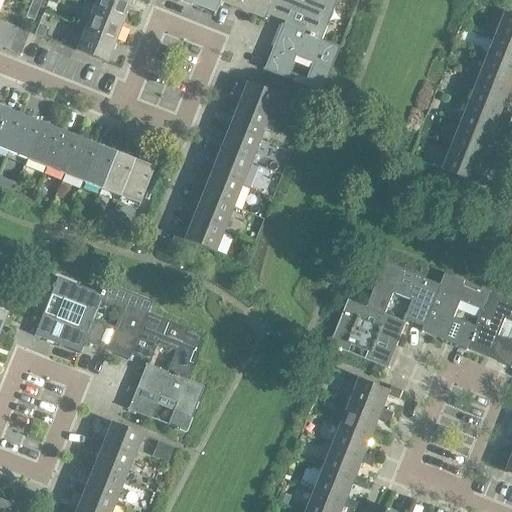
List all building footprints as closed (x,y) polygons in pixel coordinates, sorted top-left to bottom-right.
[(32,0),(30,6),(29,7),(38,10),(41,0),(32,0)] [(124,18),(131,0),(84,0),(84,2),(94,6),(124,18)] [(220,1),(220,0),(193,0),(192,4),(214,13),(214,14),(215,14),(220,1)] [(271,0),(220,0),(220,1),(231,6),(232,3),(242,7),(240,10),(263,19),(263,21),(264,21),(267,14),(266,14),(271,0)] [(336,0),(271,0),(266,14),(267,14),(278,19),(279,16),(286,18),(284,25),(304,33),(320,40),(336,0)] [(115,41),(124,18),(94,6),(85,29),(115,41)] [(34,21),(38,10),(29,7),(25,17),(34,21)] [(511,15),(506,13),(497,36),(511,41),(511,15)] [(0,47),(9,51),(18,28),(7,24),(0,40),(0,47)] [(47,27),(39,24),(34,35),(42,38),(47,27)] [(339,48),(320,40),(304,33),(284,25),(283,25),(281,24),(280,26),(281,26),(273,48),(277,50),(273,59),(269,57),(264,69),(263,68),(263,70),(285,79),(291,66),(289,65),(293,56),(312,64),(303,86),(309,89),(309,91),(313,92),(314,91),(321,93),(339,48)] [(20,55),(29,33),(18,28),(9,51),(20,55)] [(106,64),(115,41),(85,29),(76,52),(106,64)] [(511,41),(497,36),(488,58),(511,67),(511,41)] [(511,67),(488,58),(479,81),(510,93),(511,88),(511,86),(511,67)] [(511,87),(511,88),(510,93),(479,81),(471,103),(501,115),(503,110),(508,96),(511,97),(511,87)] [(225,107),(235,111),(237,106),(267,118),(276,96),(246,84),(238,102),(228,99),(225,107)] [(511,116),(511,113),(503,110),(501,115),(471,103),(462,125),(492,137),(494,132),(499,119),(510,123),(511,116)] [(258,140),(267,118),(237,106),(235,111),(229,125),(219,121),(216,129),(226,133),(228,128),(258,140)] [(0,150),(7,153),(22,116),(2,108),(0,114),(0,150)] [(26,161),(41,124),(22,116),(7,153),(26,161)] [(45,169),(60,131),(41,124),(26,161),(45,169)] [(504,136),(494,132),(492,137),(462,125),(453,147),(483,159),(485,154),(490,141),(501,145),(504,136)] [(250,163),(258,140),(228,128),(226,133),(221,147),(210,143),(207,151),(217,155),(219,151),(250,163)] [(64,176),(78,139),(60,131),(45,169),(64,176)] [(82,183),(97,146),(78,139),(64,176),(82,183)] [(101,191),(116,154),(97,146),(82,183),(101,191)] [(495,159),(485,154),(483,159),(453,147),(444,170),(474,182),(481,163),(492,167),(495,159)] [(241,185),(250,163),(219,151),(217,155),(212,170),(201,165),(198,174),(209,178),(210,173),(241,185)] [(119,198),(134,161),(116,154),(101,191),(119,198)] [(152,168),(134,161),(119,198),(137,205),(137,207),(138,207),(153,167),(152,168)] [(232,207),(241,185),(210,173),(209,178),(203,192),(193,188),(189,196),(200,200),(202,195),(232,207)] [(0,177),(0,188),(13,194),(17,185),(0,177)] [(223,230),(232,207),(202,195),(200,200),(194,214),(184,210),(181,218),(191,223),(193,218),(223,230)] [(214,253),(223,230),(193,218),(191,223),(185,236),(175,232),(172,240),(183,245),(184,241),(214,253)] [(425,326),(442,285),(441,285),(385,263),(367,307),(386,314),(394,293),(413,300),(406,319),(424,326),(425,326)] [(462,300),(483,309),(490,292),(445,274),(441,285),(442,285),(425,326),(424,326),(422,333),(423,333),(423,332),(446,341),(462,300)] [(103,296),(101,295),(57,277),(54,285),(52,284),(51,288),(52,289),(50,295),(72,304),(64,323),(55,319),(55,318),(43,313),(33,336),(35,337),(35,336),(46,340),(48,336),(58,339),(56,344),(79,353),(78,354),(79,355),(84,342),(85,341),(84,341),(94,320),(101,302),(100,302),(103,296)] [(131,354),(147,313),(152,302),(105,284),(101,295),(103,296),(100,302),(101,302),(94,320),(84,341),(85,341),(84,342),(96,347),(97,344),(107,348),(106,350),(128,359),(127,361),(128,361),(131,354)] [(506,318),(511,320),(511,300),(490,292),(483,309),(476,327),(467,349),(466,351),(468,351),(468,350),(490,358),(511,367),(511,368),(511,341),(508,340),(508,342),(498,338),(506,318)] [(407,323),(405,322),(404,323),(385,316),(386,314),(367,307),(348,300),(330,346),(338,348),(337,350),(341,351),(342,350),(347,352),(357,330),(397,345),(405,324),(407,324),(407,323)] [(202,336),(147,313),(131,354),(143,359),(144,356),(150,359),(148,365),(167,373),(184,380),(202,336)] [(467,349),(476,327),(464,322),(455,344),(467,349)] [(393,355),(372,347),(371,346),(366,359),(389,369),(390,368),(388,367),(393,355)] [(203,388),(184,380),(167,373),(148,365),(145,364),(144,365),(145,366),(137,387),(141,389),(137,399),(133,397),(128,409),(127,408),(127,409),(150,419),(155,406),(154,406),(158,396),(177,403),(168,426),(174,429),(174,430),(177,432),(178,430),(185,433),(203,388)] [(390,391),(360,379),(351,402),(381,414),(383,409),(389,395),(399,399),(403,391),(392,387),(390,391)] [(394,413),(383,409),(381,414),(351,402),(342,424),(373,436),(375,432),(380,418),(391,422),(394,413)] [(141,435),(111,423),(103,442),(93,438),(90,447),(100,451),(102,446),(132,458),(141,435)] [(385,436),(375,432),(373,436),(342,424),(333,447),(364,459),(365,454),(371,440),(382,444),(385,436)] [(161,443),(155,459),(167,464),(173,448),(161,443)] [(123,481),(132,458),(102,446),(100,451),(95,465),(84,461),(81,469),(91,473),(93,469),(123,481)] [(376,458),(365,454),(364,459),(333,447),(325,469),(355,481),(357,476),(362,462),(373,466),(376,458)] [(114,503),(123,481),(93,469),(91,473),(85,487),(75,483),(72,491),(82,495),(84,491),(114,503)] [(367,480),(357,476),(355,481),(325,469),(316,492),(346,503),(348,498),(353,485),(364,489),(367,480)] [(110,511),(114,503),(84,491),(82,495),(77,509),(66,505),(63,511),(110,511)] [(281,492),(278,500),(289,504),(292,497),(281,492)] [(358,503),(348,498),(346,503),(316,492),(307,511),(342,511),(344,507),(355,511),(358,503)] [(16,508),(0,501),(0,511),(16,511),(18,507),(17,507),(16,508)]
